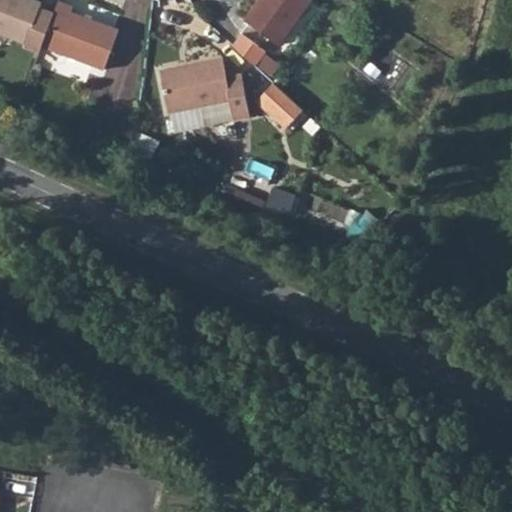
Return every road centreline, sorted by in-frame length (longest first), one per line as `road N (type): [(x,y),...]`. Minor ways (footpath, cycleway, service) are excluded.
road 1 (tertiary): [(0,174),(511,404)]
road 2 (track): [(0,284),(193,413),(368,511)]
